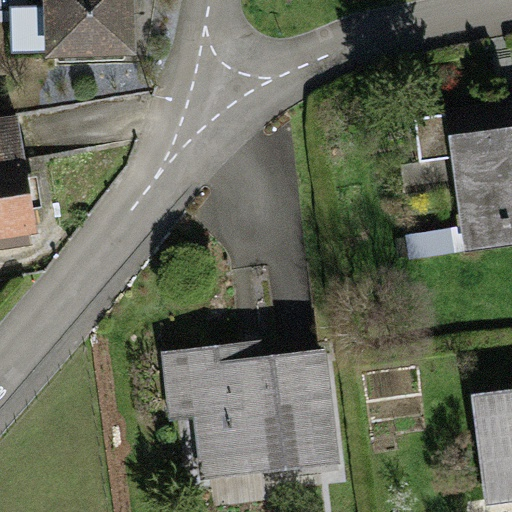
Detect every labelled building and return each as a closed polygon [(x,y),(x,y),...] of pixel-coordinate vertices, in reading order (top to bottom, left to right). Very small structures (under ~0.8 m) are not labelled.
[(126,0),(40,0),(40,57),(127,57),(126,0)] [(511,100),(442,110),(461,245),(511,238),(511,100)] [(11,123),(0,124),(0,240),(29,236),(11,123)] [(316,355),(255,362),(253,347),(150,359),(158,430),(179,428),(185,478),(328,462),(316,355)] [(511,398),(469,403),(481,503),(511,499),(511,398)]
